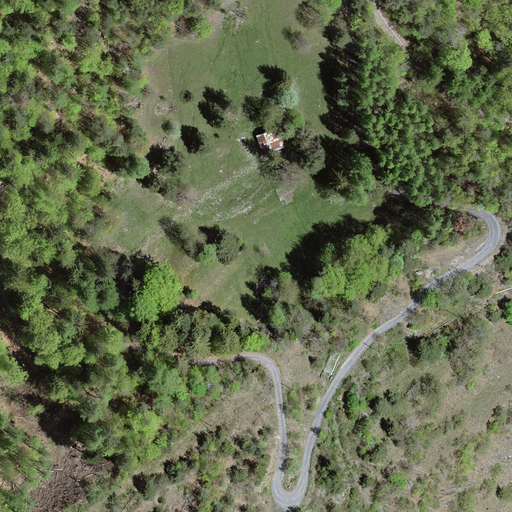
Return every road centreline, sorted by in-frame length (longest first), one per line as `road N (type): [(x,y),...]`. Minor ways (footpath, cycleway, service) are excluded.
road 1 (track): [(346,0),(353,102),(368,165),(392,187),(486,212),(496,230),(480,255),(435,282),(347,363),(326,400),(295,499),(286,500),(278,486),(284,440),(268,361),(205,362),(116,347),(44,360),(27,345),(0,283)]
road 2 (track): [(472,107),(413,62),(370,0)]
